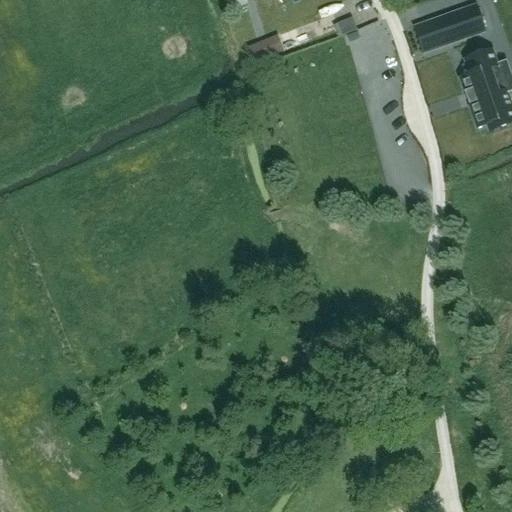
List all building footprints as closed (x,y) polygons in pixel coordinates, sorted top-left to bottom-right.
[(245,0),(222,0),(225,9),(246,2),(245,0)] [(484,31),(475,6),(413,28),(422,53),(484,31)] [(357,30),(352,18),(337,25),(342,36),(357,30)] [(249,49),(253,66),(284,60),(280,43),(249,49)] [(491,51),(463,60),(468,75),(460,78),(465,93),(464,94),(468,106),(469,105),(478,129),(508,118),(500,95),(511,90),(511,82),(505,62),(496,66),(491,51)] [(454,108),(435,114),(442,135),(461,129),(454,108)] [(447,138),(452,153),(476,146),(471,131),(447,138)] [(503,162),(511,158),(511,141),(497,148),(503,162)] [(457,178),(497,168),(491,144),(451,154),(457,178)]
